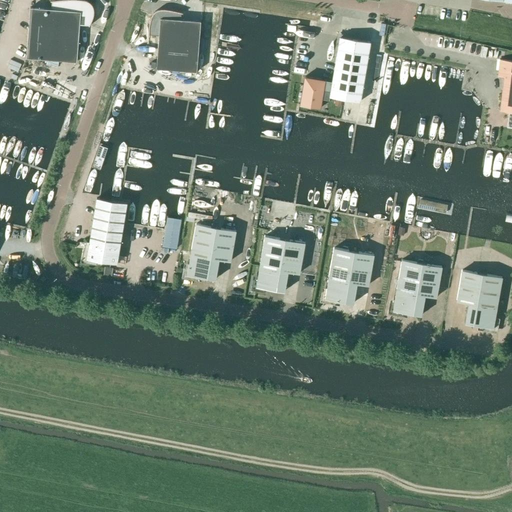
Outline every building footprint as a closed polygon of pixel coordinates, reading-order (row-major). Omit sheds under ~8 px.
[(30,7),(26,58),(77,62),(79,26),(89,26),(92,18),(93,17),(93,16),(94,15),(94,14),(94,13),(94,12),(94,10),(94,9),(93,8),(93,7),(93,6),(92,5),(91,4),(90,3),(89,2),(88,1),(87,1),(86,0),(85,0),(58,0),(51,1),(50,9),(30,7)] [(158,43),(198,46),(200,21),(181,20),(182,13),(179,12),(176,11),(173,11),(170,10),(165,10),(162,9),(161,10),(160,10),(158,11),(157,12),(156,13),(155,14),(154,15),(153,15),(152,16),(151,18),(150,19),(150,20),(149,22),(149,23),(148,24),(148,26),(148,27),(148,29),(148,31),(148,33),(148,34),(148,36),(149,36),(158,37),(158,43)] [(332,82),(330,92),(329,97),(360,102),(370,42),(340,37),(332,82)] [(197,72),(198,46),(158,43),(156,68),(197,72)] [(511,60),(499,59),(498,70),(504,71),(499,110),(509,112),(507,124),(511,124),(511,60)] [(330,92),(332,82),(325,80),(304,77),(300,105),(320,108),(321,100),(322,100),(323,90),(330,92)] [(100,199),(96,198),(91,228),(79,226),(78,236),(90,238),(88,250),(86,258),(102,261),(104,261),(103,267),(126,270),(128,256),(118,254),(127,203),(111,201),(100,199)] [(181,219),(167,217),(165,229),(162,247),(177,249),(181,219)] [(215,227),(196,224),(190,254),(187,274),(207,278),(215,227)] [(215,227),(207,278),(215,279),(219,259),(230,261),(236,231),(215,227)] [(276,290),(284,239),(265,236),(259,266),(256,286),(276,290)] [(284,239),(276,290),(284,291),(288,271),(299,273),(305,243),(284,239)] [(345,302),(353,251),(334,248),(328,278),(325,298),(345,302)] [(353,251),(345,302),(353,303),(357,283),(368,285),(373,255),(353,251)] [(413,314),(421,263),(401,260),(396,290),(392,310),(413,314)] [(421,263),(413,314),(421,315),(425,295),(436,297),(442,267),(421,263)] [(473,324),(482,274),(462,270),(456,300),(468,302),(464,323),(473,324)] [(482,274),(473,324),(493,328),(497,307),(496,307),(502,277),(482,274)]
